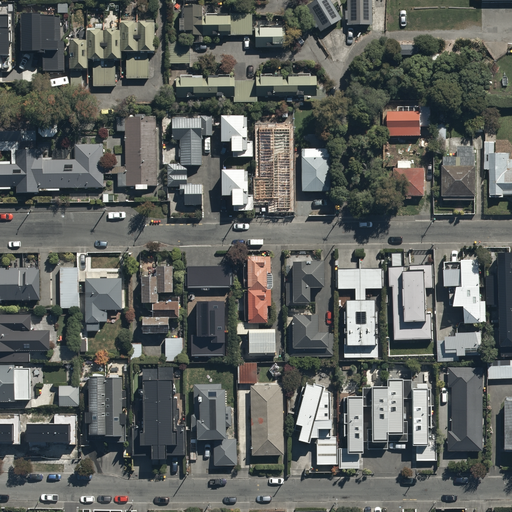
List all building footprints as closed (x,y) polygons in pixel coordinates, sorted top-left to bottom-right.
[(341,19),(329,0),(312,0),(303,6),(318,32),(341,19)] [(371,24),(370,0),(346,0),(346,11),(345,11),(345,19),(347,19),(347,25),(371,24)] [(66,2),(57,2),(57,13),(66,13),(66,2)] [(190,34),(190,42),(203,42),(203,36),(252,35),(251,12),(206,13),(206,15),(203,15),(202,2),(181,3),(182,17),(179,17),(179,30),(185,29),(186,34),(190,34)] [(20,13),(20,51),(40,51),(40,70),(64,70),(64,40),(59,40),(59,16),(40,16),(40,13),(20,13)] [(9,14),(0,14),(0,68),(0,69),(0,55),(0,54),(9,55),(9,14)] [(154,20),(120,21),(120,28),(92,29),(87,29),(87,39),(84,39),(84,37),(69,37),(70,67),(88,67),(88,58),(93,58),(93,86),(115,85),(115,57),(122,57),(121,50),(126,50),(126,78),(147,78),(147,49),(154,49),(154,20)] [(255,26),(255,47),(285,47),(285,27),(255,26)] [(190,41),(169,41),(169,63),(190,63),(190,41)] [(177,77),(177,97),(186,97),(186,96),(232,96),(232,101),(256,101),(256,96),(303,95),(303,101),(316,100),(315,76),(308,76),(308,73),(287,74),(287,78),(281,78),(281,74),(259,74),(259,76),(254,76),(255,80),(234,80),(234,77),(229,77),(229,74),(181,74),(181,77),(177,77)] [(419,111),(381,110),(381,135),(420,135),(420,125),(430,125),(430,102),(419,102),(419,111)] [(294,111),(280,111),(279,132),(293,132),(294,111)] [(242,114),(219,113),(219,119),(217,119),(217,124),(219,124),(219,140),(229,140),(229,150),(232,150),(232,157),(252,157),(252,140),(246,140),(246,116),(242,116),(242,114)] [(36,131),(0,130),(0,150),(12,150),(12,161),(0,160),(0,188),(11,189),(11,186),(16,186),(16,193),(39,193),(39,188),(103,188),(103,174),(117,174),(117,190),(142,190),(142,188),(147,188),(147,185),(156,185),(156,115),(125,115),(125,121),(116,121),(116,131),(125,131),(125,165),(103,166),(103,142),(74,142),(74,157),(72,157),(72,149),(53,149),(53,157),(43,157),(43,148),(36,149),(36,131)] [(211,117),(172,117),(172,140),(180,140),(180,163),(168,163),(168,185),(180,185),(180,194),(184,194),(184,205),(202,205),(202,183),(187,183),(187,165),(201,165),(201,135),(211,135),(211,117)] [(446,124),(436,123),(435,151),(446,151),(446,124)] [(270,153),(260,153),(260,195),(287,195),(287,145),(277,145),(277,138),(267,138),(267,136),(261,136),(261,147),(270,147),(270,153)] [(494,141),(485,141),(484,168),(489,168),(489,196),(502,197),(502,194),(511,194),(511,158),(509,158),(509,152),(494,151),(494,141)] [(476,146),(457,145),(457,156),(442,156),(441,195),(475,196),(476,146)] [(328,148),(301,148),(301,190),(328,190),(328,148)] [(398,167),(394,167),(394,198),(425,198),(425,167),(411,167),(411,160),(398,160),(398,167)] [(242,168),(220,167),(220,194),(230,194),(230,204),(242,204),(242,202),(246,202),(246,170),(242,170),(242,168)] [(511,251),(497,252),(497,274),(485,275),(486,304),(499,304),(500,356),(511,355),(511,251)] [(391,285),(394,339),(431,338),(430,313),(425,313),(424,286),(432,286),(431,264),(401,265),(400,253),(391,253),(392,266),(387,266),(388,285),(391,285)] [(270,254),(246,255),(247,321),(266,321),(265,305),(270,305),(270,288),(265,288),(265,272),(270,272),(270,254)] [(462,260),(442,261),(443,286),(448,286),(449,305),(463,305),(463,321),(481,321),(479,258),(462,258),(462,260)] [(324,260),(291,260),(291,282),(285,282),(285,306),(308,306),(308,285),(324,285),(324,260)] [(172,264),(155,264),(155,275),(141,274),(140,301),(150,301),(150,315),(141,314),(141,332),(167,332),(167,316),(177,316),(177,300),(156,300),(156,292),(172,292),(172,264)] [(41,266),(0,265),(0,298),(40,299),(41,266)] [(231,266),(187,266),(187,288),(231,288),(231,266)] [(79,267),(60,267),(60,306),(79,307),(79,267)] [(382,268),(337,268),(337,288),(354,288),(354,298),(344,298),(344,308),(342,308),(342,357),(376,357),(376,310),(374,310),(374,299),(364,299),(364,287),(382,287),(382,268)] [(107,271),(86,271),(86,321),(87,321),(87,330),(99,330),(99,321),(107,321),(107,308),(122,308),(122,274),(107,274),(107,271)] [(225,301),(197,301),(197,335),(191,335),(191,357),(225,356),(225,301)] [(30,313),(0,312),(0,360),(28,360),(28,349),(48,349),(48,328),(30,328),(30,313)] [(318,313),(292,312),(292,323),(290,323),(289,355),(334,356),(334,332),(326,332),(326,330),(317,330),(318,313)] [(258,323),(236,323),(236,333),(247,333),(247,351),(274,351),(274,328),(258,328),(258,323)] [(456,334),(445,334),(445,352),(456,352),(456,354),(466,354),(466,347),(480,346),(480,330),(456,330),(456,334)] [(181,337),(164,337),(164,361),(181,361),(181,337)] [(142,343),(130,343),(130,362),(142,362),(142,343)] [(237,362),(237,382),(256,382),(255,361),(237,362)] [(488,378),(511,377),(511,361),(487,362),(488,378)] [(31,365),(0,364),(0,400),(31,400),(31,365)] [(139,425),(132,425),(132,454),(151,454),(151,457),(165,457),(165,453),(183,453),(183,424),(176,424),(176,417),(177,417),(177,408),(176,408),(176,397),(172,397),(172,366),(142,366),(142,399),(138,399),(138,410),(137,410),(137,419),(139,419),(139,425)] [(482,366),(448,366),(448,387),(451,387),(451,430),(448,430),(448,449),(482,449),(482,366)] [(121,375),(89,376),(89,411),(85,411),(85,421),(87,421),(87,440),(125,440),(125,411),(122,412),(122,406),(126,406),(125,387),(121,387),(121,375)] [(414,461),(437,461),(437,439),(427,439),(427,386),(412,386),(412,378),(402,378),(402,376),(386,376),(386,385),(371,385),(371,388),(363,388),(363,396),(347,396),(347,397),(344,397),(344,434),(347,433),(347,448),(339,448),(339,467),(358,467),(358,451),(363,451),(363,441),(367,441),(367,448),(388,448),(388,441),(408,441),(408,435),(409,435),(409,445),(414,445),(414,461)] [(312,385),(306,383),(294,422),(300,423),(296,437),(316,443),(316,463),(336,463),(336,436),(330,436),(329,391),(320,389),(321,385),(313,382),(312,385)] [(213,464),(236,464),(236,438),(227,438),(227,435),(225,435),(224,425),(230,425),(230,405),(223,405),(223,388),(220,388),(220,383),(192,383),(193,413),(190,413),(191,431),(195,431),(195,438),(213,438),(213,464)] [(283,453),(281,384),(250,385),(251,454),(283,453)] [(79,385),(59,385),(59,405),(79,405),(79,385)] [(0,441),(20,442),(20,413),(0,413),(0,441)] [(55,424),(27,424),(27,442),(77,442),(77,414),(55,414),(55,424)]
